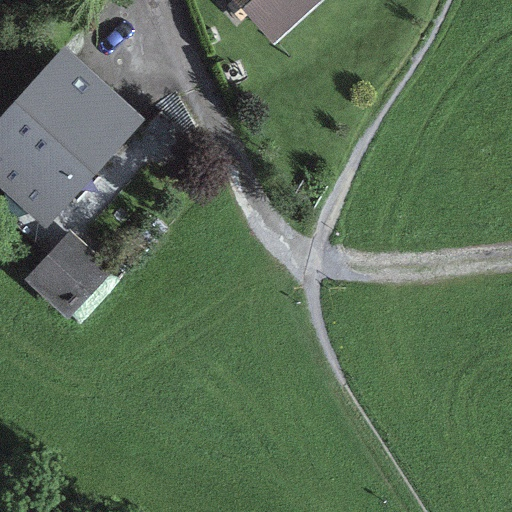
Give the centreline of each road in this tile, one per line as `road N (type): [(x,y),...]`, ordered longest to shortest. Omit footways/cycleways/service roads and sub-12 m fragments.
road 1 (track): [(511,258),(393,268),(316,260)]
road 2 (track): [(316,260),(264,217),(204,104)]
